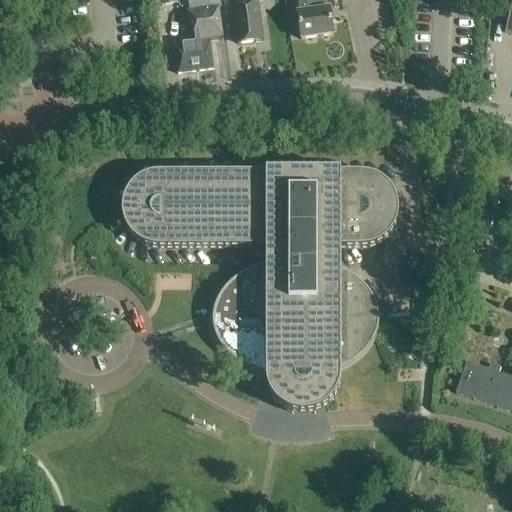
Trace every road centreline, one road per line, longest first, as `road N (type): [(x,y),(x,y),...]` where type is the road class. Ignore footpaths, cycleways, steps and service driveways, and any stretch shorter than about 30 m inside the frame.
road 1 (residential): [(511,135),(411,107),(328,96),(46,123)]
road 2 (residential): [(511,450),(422,425),(278,423),(219,400),(143,340)]
road 3 (residential): [(44,320),(48,359),(85,385),(127,371),(143,340)]
road 4 (residential): [(143,340),(134,306),(100,285),(62,295),(44,320)]
road 5 (residential): [(0,268),(17,126)]
road 6 (residential): [(46,123),(41,0)]
